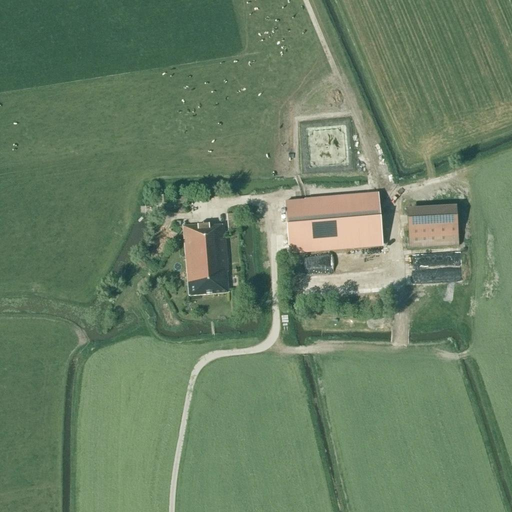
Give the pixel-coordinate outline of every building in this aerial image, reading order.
[(159,205),(173,203),(172,195),(158,197),(159,205)] [(378,196),(286,203),(290,253),(382,246),(378,196)] [(459,246),(457,211),(456,206),(406,209),(406,215),(409,249),(459,246)] [(228,233),(239,232),(237,214),(227,215),(228,233)] [(189,297),(228,294),(227,273),(228,273),(224,226),(214,226),(214,224),(188,226),(188,220),(176,221),(176,227),(181,227),(183,227),(189,297)] [(334,296),(334,280),(305,280),(305,295),(334,296)]
